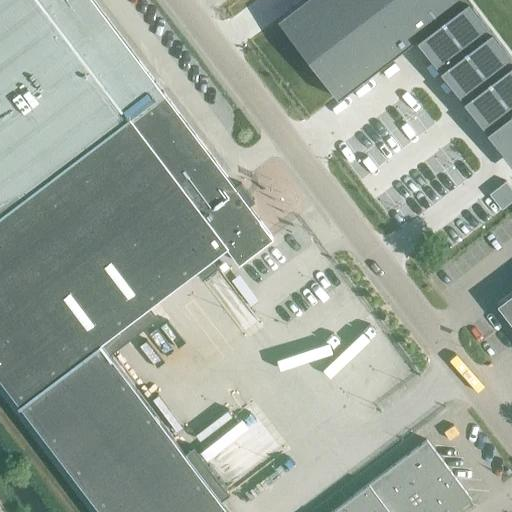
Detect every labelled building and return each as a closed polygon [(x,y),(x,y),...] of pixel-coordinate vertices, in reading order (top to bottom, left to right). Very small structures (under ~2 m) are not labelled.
[(154,82),(91,0),(0,0),(0,379),(100,511),(227,511),(98,341),(224,244),(237,262),(270,236),(160,91),(161,83),(154,82)] [(511,59),(466,0),(298,0),(276,18),(336,96),(414,37),(489,134),(494,130),(511,153),(511,59)] [(511,189),(505,180),(489,192),(500,207),(511,198),(511,189)] [(511,289),(494,303),(511,326),(511,289)] [(450,511),(469,498),(424,439),(327,511),(450,511)]
